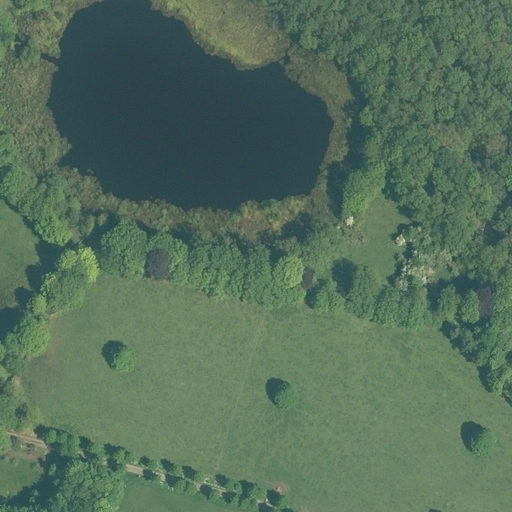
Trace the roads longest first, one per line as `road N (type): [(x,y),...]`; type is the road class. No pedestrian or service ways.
road 1 (track): [(272,511),(0,434)]
road 2 (track): [(90,253),(0,169)]
